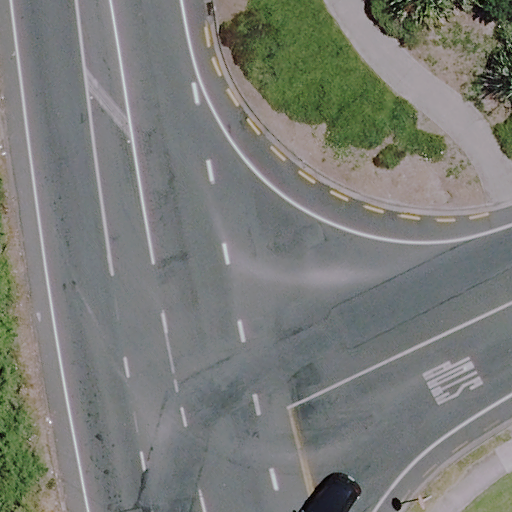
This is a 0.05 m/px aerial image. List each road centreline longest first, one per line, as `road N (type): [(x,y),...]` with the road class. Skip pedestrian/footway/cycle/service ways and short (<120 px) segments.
road 1 (tertiary): [(177,466),(116,0)]
road 2 (tertiary): [(511,303),(177,466)]
